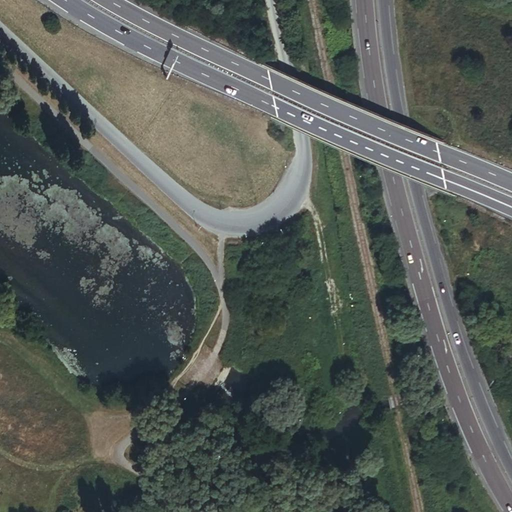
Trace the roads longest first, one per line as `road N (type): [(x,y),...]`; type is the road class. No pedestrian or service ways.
road 1 (unclassified): [(0,30),(190,204),(238,225),(282,212),(302,167),(272,0)]
road 2 (trunk): [(363,0),(400,209),(458,395),(511,507)]
road 3 (trunk): [(62,0),(166,58),(511,208)]
road 4 (trunk): [(511,471),(463,364),(419,211),(382,0)]
road 5 (trunk): [(511,184),(105,0)]
